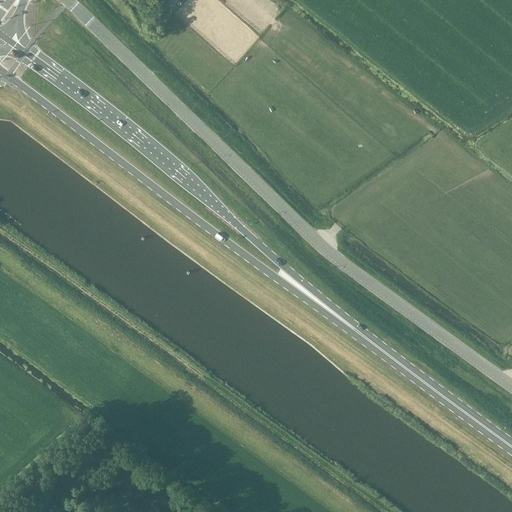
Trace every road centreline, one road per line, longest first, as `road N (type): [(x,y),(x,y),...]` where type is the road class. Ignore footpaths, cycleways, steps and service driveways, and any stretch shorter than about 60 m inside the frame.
road 1 (unclassified): [(66,0),(324,249),(511,387)]
road 2 (primary): [(0,70),(354,329)]
road 3 (primary): [(354,329),(173,166),(63,82)]
road 4 (primary): [(511,446),(354,329)]
